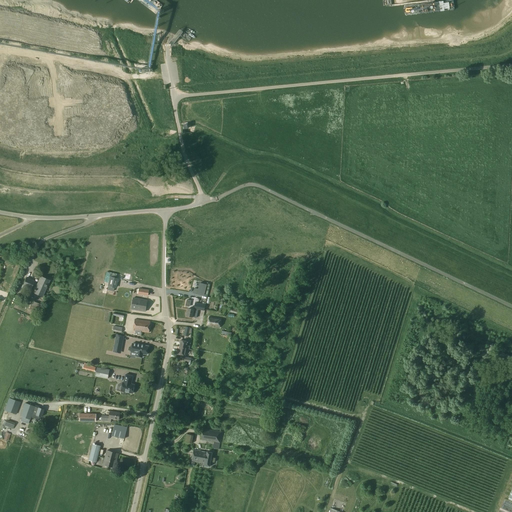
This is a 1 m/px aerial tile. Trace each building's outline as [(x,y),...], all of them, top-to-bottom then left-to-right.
[(33,293),(42,297),(50,280),(40,276),(33,293)] [(108,286),(107,290),(114,291),(114,288),(116,288),(118,278),(110,276),(108,286)] [(26,277),(23,285),(31,289),(35,281),(26,277)] [(194,288),(193,293),(204,296),(207,285),(199,283),(198,289),(194,288)] [(133,298),(131,309),(145,312),(147,300),(133,298)] [(32,301),(29,309),(38,313),(42,305),(32,301)] [(185,314),(186,315),(186,316),(187,316),(187,317),(190,317),(192,317),(196,318),(198,309),(204,310),(205,304),(195,303),(194,309),(188,308),(187,312),(186,312),(185,314)] [(221,310),(219,314),(224,316),(229,309),(224,306),(223,307),(222,306),(220,310),(221,310)] [(208,326),(220,328),(221,318),(209,316),(208,326)] [(135,319),(133,331),(135,331),(135,335),(141,335),(141,332),(149,333),(150,321),(135,319)] [(114,349),(113,352),(120,353),(121,350),(123,336),(116,335),(114,349)] [(180,340),(179,345),(184,346),(184,347),(187,348),(187,349),(189,349),(190,345),(187,345),(188,342),(180,340)] [(132,343),(131,352),(136,353),(135,356),(142,357),(143,354),(147,354),(148,346),(132,343)] [(187,349),(187,348),(184,347),(184,346),(179,345),(178,354),(185,355),(187,349)] [(95,376),(108,379),(109,370),(97,367),(95,376)] [(121,391),(126,392),(133,393),(134,385),(131,384),(133,376),(126,374),(124,383),(123,382),(122,383),(121,391)] [(9,398),(4,410),(16,414),(20,402),(9,398)] [(40,416),(41,417),(41,416),(42,417),(43,414),(42,414),(43,410),(38,408),(39,407),(35,405),(34,406),(24,403),(20,416),(22,417),(20,421),(27,423),(29,419),(30,419),(31,417),(39,420),(40,416)] [(109,416),(102,415),(101,420),(111,422),(111,419),(119,420),(120,412),(110,411),(109,416)] [(6,420),(4,426),(13,429),(14,423),(6,420)] [(114,428),(111,435),(124,439),(126,431),(118,429),(114,428)] [(201,440),(214,442),(213,448),(219,449),(222,432),(203,429),(201,440)] [(186,434),(185,442),(193,443),(193,434),(186,434)] [(93,444),(88,460),(96,463),(101,446),(93,444)] [(194,449),(192,461),(204,463),(203,465),(205,465),(209,466),(210,461),(214,462),(215,458),(211,457),(212,452),(207,452),(194,449)] [(103,464),(115,467),(118,454),(106,451),(103,464)]
